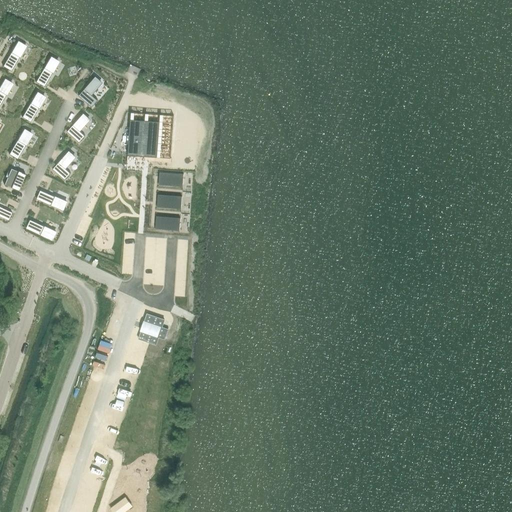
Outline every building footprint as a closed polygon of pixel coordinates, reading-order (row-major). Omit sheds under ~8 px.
[(96,76),(79,96),(92,107),(98,100),(92,95),(92,94),(94,91),(95,92),(98,88),(97,88),(102,83),(96,78),(96,77),(96,76)] [(83,113),(67,131),(79,142),(85,136),(80,131),(80,130),(82,127),(83,128),(86,125),(85,124),(89,120),(83,114),(84,113),(83,113)] [(161,122),(132,120),(129,156),(158,158),(161,122)] [(69,150),(52,169),(65,180),(71,173),(66,169),(66,168),(65,168),(68,165),(69,165),(71,162),(70,162),(75,157),(69,152),(69,151),(69,150)] [(11,168),(4,185),(19,191),(26,175),(11,168)] [(160,172),(159,184),(183,186),(183,174),(160,172)] [(158,195),(157,207),(181,208),(182,196),(158,195)] [(156,216),(155,228),(179,230),(180,218),(156,216)] [(89,231),(89,232),(111,242),(118,227),(110,223),(107,230),(107,229),(106,230),(103,228),(100,226),(99,227),(93,224),(90,231),(89,231)] [(141,267),(136,277),(142,280),(139,287),(156,295),(168,271),(151,263),(147,270),(141,267)] [(174,328),(161,323),(150,353),(163,357),(174,328)] [(127,495),(111,507),(114,511),(124,511),(134,505),(127,495)]
